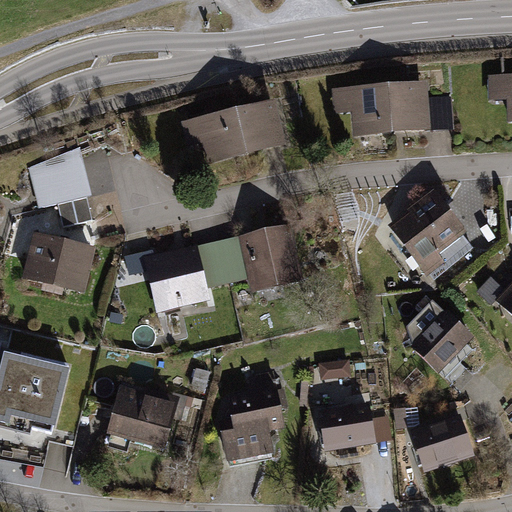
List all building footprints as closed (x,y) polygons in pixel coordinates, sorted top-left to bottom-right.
[(511,76),(486,77),(487,101),(508,100),(509,123),(511,123),(511,76)] [(428,85),(335,89),(336,112),(360,111),(361,133),(430,129),(428,85)] [(276,103),(182,124),(187,146),(205,142),(210,161),(285,144),(276,103)] [(79,149),(29,173),(37,210),(90,199),(79,149)] [(467,234),(432,188),(384,224),(424,278),(443,264),(437,256),(467,234)] [(290,227),(238,239),(247,282),(251,296),(303,284),(290,227)] [(95,251),(31,235),(19,280),(83,297),(95,251)] [(238,239),(196,248),(206,291),(247,282),(238,239)] [(196,248),(143,260),(156,316),(209,305),(206,291),(196,248)] [(511,281),(494,300),(511,317),(511,281)] [(472,340),(445,315),(412,349),(439,375),(472,340)] [(58,377),(1,363),(0,364),(0,419),(45,431),(58,377)] [(233,420),(216,424),(224,463),(271,454),(268,435),(284,432),(272,373),(253,377),(257,393),(229,399),(233,420)] [(120,384),(106,436),(165,451),(179,400),(120,384)] [(368,403),(317,412),(325,453),(376,443),(368,403)] [(461,420),(410,435),(421,472),(473,456),(461,420)]
